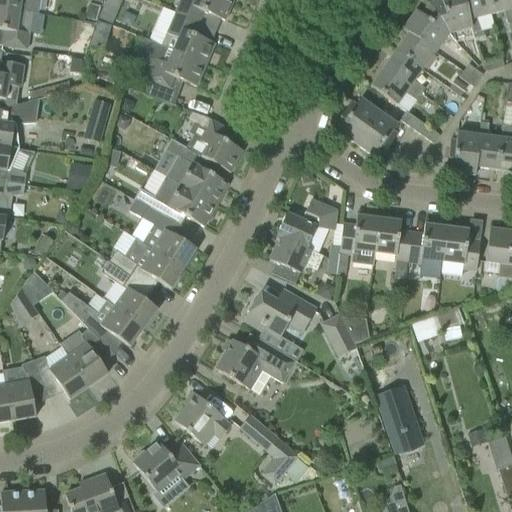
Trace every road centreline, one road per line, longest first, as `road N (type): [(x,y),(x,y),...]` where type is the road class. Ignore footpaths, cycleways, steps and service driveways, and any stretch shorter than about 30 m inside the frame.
road 1 (residential): [(0,464),(37,460),(90,438),(157,385),(277,157)]
road 2 (residential): [(511,207),(369,190),(277,157)]
road 3 (residential): [(277,157),(389,0)]
road 4 (residential): [(277,157),(238,140),(227,105),(268,0)]
